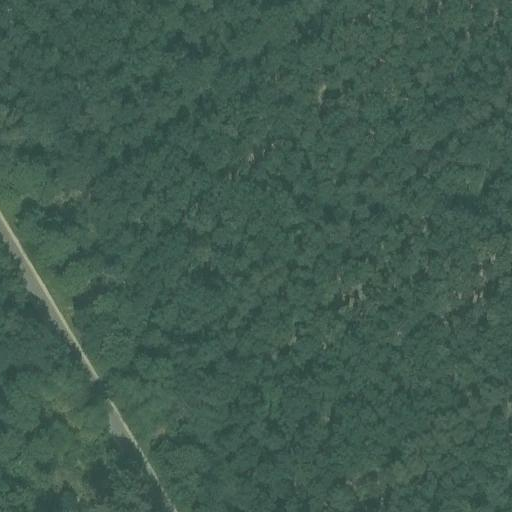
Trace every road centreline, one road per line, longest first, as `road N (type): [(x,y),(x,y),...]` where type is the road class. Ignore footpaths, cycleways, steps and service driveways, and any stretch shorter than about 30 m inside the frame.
road 1 (unclassified): [(0,231),(166,511)]
road 2 (track): [(511,422),(357,511)]
